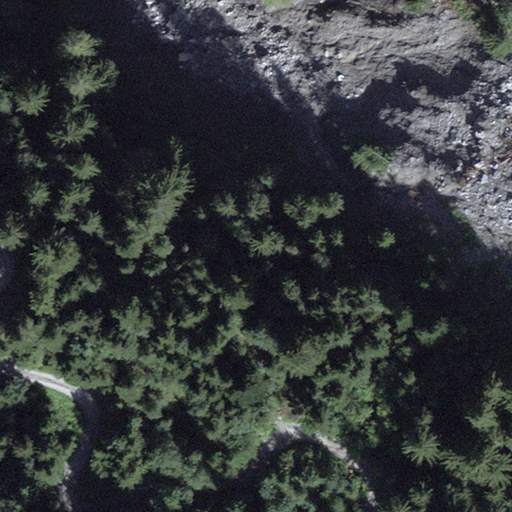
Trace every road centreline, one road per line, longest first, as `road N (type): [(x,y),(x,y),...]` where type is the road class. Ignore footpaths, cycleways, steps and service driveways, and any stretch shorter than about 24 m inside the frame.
road 1 (track): [(371,511),(375,488),(358,448),(317,427),(278,439),(237,478),(143,490),(99,511)]
road 2 (track): [(79,511),(69,496),(94,409),(64,382),(0,367)]
